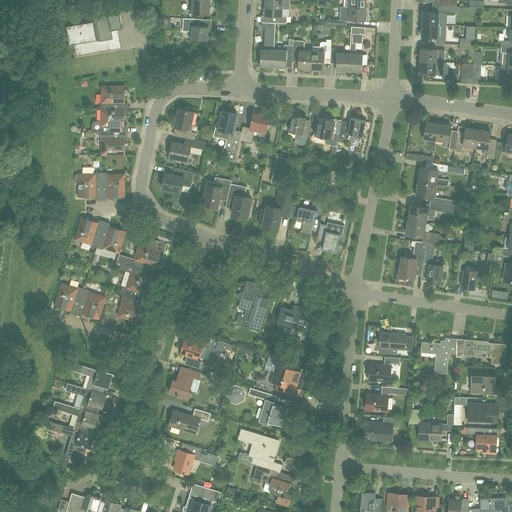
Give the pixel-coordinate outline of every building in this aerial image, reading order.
[(192,0),(192,13),(210,13),(210,0),(192,0)] [(271,22),(276,23),(287,23),(287,17),(283,16),(283,8),(290,9),(290,4),(265,2),(265,5),(265,15),(272,16),(271,22)] [(76,56),(111,49),(122,48),(121,47),(119,47),(116,29),(122,28),(118,3),(106,5),(107,7),(93,9),(95,19),(64,24),(68,46),(74,45),(76,56)] [(349,20),(349,19),(366,20),(366,8),(345,7),(341,6),(341,20),(328,19),(328,25),(346,26),(347,20),(349,20)] [(423,11),(422,24),(439,24),(445,25),(446,13),(439,12),(423,11)] [(183,18),(183,31),(192,32),(192,39),(208,40),(209,26),(197,26),(197,19),(183,18)] [(445,25),(439,24),(422,24),(421,36),(436,37),(436,43),(444,43),(445,25)] [(363,54),(355,53),(356,42),(357,43),(359,42),(362,40),(363,34),(365,34),(365,27),(351,26),(350,53),(349,71),(351,71),(362,72),(363,64),(366,64),(366,55),(363,55),(363,54)] [(467,26),(466,39),(475,39),(476,27),(467,26)] [(511,28),(510,28),(509,41),(502,41),(501,47),(511,47),(511,28)] [(331,48),(332,42),(332,39),(326,39),(326,42),(323,42),(321,42),(320,44),(320,51),(312,51),(311,69),(324,70),(324,63),(325,52),(331,52),(331,48)] [(311,69),(312,51),(304,51),(305,43),(304,42),(304,41),(303,41),(294,40),(294,46),(293,46),(293,61),(299,62),(299,68),(311,69)] [(273,67),(274,49),(275,42),(270,42),(269,49),(261,49),(260,66),(271,67),(273,67)] [(474,57),(475,45),(460,44),(460,50),(469,50),(468,56),(474,57)] [(276,49),(274,49),(273,67),(275,67),(286,68),(287,61),(293,61),(293,46),(285,45),(285,50),(276,49)] [(502,65),(511,65),(511,47),(501,47),(501,52),(503,52),(502,65)] [(349,71),(350,53),(348,53),(337,52),(337,48),(331,48),(331,52),(331,63),(337,63),(336,70),(347,71),(349,71)] [(444,62),(445,50),(421,49),(420,61),(437,62),(443,62),(444,62)] [(443,62),(437,62),(420,61),(419,74),(442,75),(443,62)] [(463,63),(462,69),(468,69),(467,79),(473,79),(474,64),(463,63)] [(473,77),(473,83),(480,84),(481,78),(481,64),(474,64),(473,77)] [(511,65),(502,65),(500,65),(500,69),(501,70),(501,78),(511,78),(511,65)] [(101,109),(125,109),(125,86),(102,86),(101,109)] [(179,108),(173,135),(186,138),(195,139),(196,133),(190,131),(194,112),(179,108)] [(125,126),(125,116),(128,116),(128,109),(125,109),(101,109),(101,121),(96,121),(95,122),(93,123),(92,125),(92,132),(101,132),(118,132),(118,126),(125,126)] [(226,161),(235,163),(240,140),(242,132),(234,130),(237,114),(223,111),(220,123),(218,122),(215,136),(227,139),(225,147),(229,148),(226,161)] [(288,112),(286,126),(290,126),(289,131),(296,132),(294,143),(306,146),(309,130),(304,129),(306,119),(306,117),(300,116),(300,114),(288,112)] [(242,132),(240,140),(252,143),(255,130),(266,133),(270,116),(253,113),(250,129),(243,127),(242,132)] [(337,146),(339,137),(339,133),(332,132),(334,120),(330,119),(330,117),(321,115),(320,119),(317,118),(314,134),(326,137),(325,144),(337,146)] [(349,140),(349,136),(360,139),(361,136),(363,137),(366,121),(351,118),(350,124),(342,122),(343,121),(342,120),(339,133),(339,137),(349,140)] [(436,140),(439,123),(426,121),(424,138),(428,139),(426,149),(434,151),(436,140)] [(439,123),(436,140),(448,142),(451,125),(439,123)] [(476,147),(478,129),(466,127),(465,135),(457,134),(455,150),(455,151),(462,152),(463,145),(476,147)] [(494,157),(494,156),(497,141),(497,140),(490,139),(491,131),(478,129),(476,147),(488,149),(487,156),(494,157)] [(455,150),(457,134),(458,131),(452,130),(449,149),(455,150)] [(118,138),(118,132),(101,132),(101,155),(125,155),(125,138),(118,138)] [(497,141),(494,156),(500,157),(501,152),(506,152),(506,150),(511,151),(511,134),(508,134),(507,143),(497,141)] [(172,141),(169,157),(188,161),(190,153),(192,146),(203,148),(202,152),(206,153),(209,142),(206,142),(195,139),(186,138),(185,144),(172,141)] [(415,160),(433,163),(434,157),(416,154),(415,160)] [(288,158),(277,156),(271,182),(283,185),(288,158)] [(465,168),(447,165),(446,171),(464,174),(465,168)] [(419,181),(447,185),(448,185),(449,180),(437,178),(438,170),(421,167),(419,181)] [(202,175),(194,173),(194,172),(179,169),(178,176),(166,173),(162,188),(181,192),(183,186),(191,187),(192,182),(200,183),(202,175)] [(75,175),(75,181),(76,183),(78,183),(78,197),(95,197),(95,191),(102,191),(101,173),(76,173),(75,175)] [(125,174),(101,173),(102,191),(107,191),(107,197),(125,197),(125,174)] [(228,199),(231,184),(231,180),(215,177),(214,186),(207,184),(203,201),(212,203),(212,204),(219,206),(220,203),(219,203),(220,197),(228,199)] [(446,191),(447,185),(419,181),(417,195),(434,198),(435,189),(446,191)] [(231,184),(228,199),(226,207),(233,209),(232,215),(248,218),(252,198),(245,197),(247,187),(231,184)] [(289,216),(292,201),(295,190),(280,187),(276,207),(267,205),(266,211),(262,210),(259,222),(264,223),(263,227),(278,230),(281,214),(289,216)] [(459,201),(441,198),(439,211),(457,214),(459,201)] [(322,215),(325,202),(314,200),(312,209),(301,207),(298,219),(304,220),(302,231),(311,233),(315,213),(322,215)] [(409,220),(425,222),(426,215),(434,216),(435,209),(411,205),(409,220)] [(511,215),(508,215),(503,214),(502,221),(511,222),(510,235),(511,235),(511,215)] [(75,239),(97,246),(102,231),(96,229),(98,222),(82,217),(75,239)] [(424,231),(425,222),(409,220),(407,234),(426,237),(425,242),(425,243),(427,243),(435,244),(438,245),(440,234),(424,231)] [(321,223),(317,238),(318,238),(325,240),(324,242),(323,249),(336,252),(340,234),(342,234),(344,226),(328,222),(328,225),(321,223)] [(108,232),(102,231),(97,246),(119,253),(126,231),(110,226),(108,232)] [(511,235),(510,235),(508,248),(503,247),(502,254),(511,255),(511,235)] [(137,252),(133,266),(149,271),(151,265),(157,267),(162,250),(157,249),(159,241),(151,238),(149,246),(140,244),(137,252)] [(425,243),(425,242),(416,241),(413,258),(401,256),(398,277),(414,279),(416,264),(423,265),(427,243),(425,243)] [(433,259),(435,244),(427,243),(423,265),(422,273),(428,274),(427,281),(440,283),(443,265),(438,265),(439,260),(433,259)] [(511,255),(502,254),(496,253),(494,266),(505,268),(504,279),(511,280),(511,255)] [(474,267),(466,266),(467,260),(460,259),(456,279),(462,280),(461,287),(475,289),(478,271),(473,270),(474,267)] [(122,288),(121,293),(124,294),(141,299),(143,293),(148,295),(153,280),(153,278),(148,276),(149,271),(133,266),(131,273),(128,280),(126,287),(124,287),(122,288)] [(246,284),(243,292),(242,291),(239,293),(238,296),(239,299),(241,300),(239,308),(248,311),(246,318),(250,319),(247,327),(260,331),(270,299),(259,296),(261,288),(256,287),(257,284),(247,281),(246,284)] [(55,305),(72,310),(74,305),(79,306),(84,290),(62,283),(55,305)] [(85,308),(83,314),(99,319),(106,297),(84,290),(79,306),(85,308)] [(509,293),(494,290),(492,297),(508,300),(509,293)] [(140,322),(145,306),(139,304),(141,299),(124,294),(118,316),(140,322)] [(308,309),(294,305),(292,310),(282,307),(277,321),(292,325),(293,320),(298,322),(296,331),(310,336),(314,321),(305,318),(308,309)] [(406,334),(381,332),(379,348),(404,350),(412,350),(414,336),(406,336),(406,334)] [(185,338),(181,352),(188,355),(186,362),(197,366),(203,347),(212,350),(225,354),(228,343),(216,339),(203,335),(201,342),(190,339),(185,338)] [(456,353),(457,341),(457,339),(457,338),(445,337),(445,343),(422,341),(421,352),(436,354),(434,372),(447,373),(449,353),(456,353)] [(457,341),(456,353),(456,356),(463,357),(463,354),(475,355),(475,350),(495,351),(494,357),(492,356),(492,363),(504,365),(506,344),(489,342),(489,341),(464,339),(457,339),(457,341)] [(385,356),(384,365),(370,364),(369,380),(389,382),(391,363),(400,364),(401,358),(385,356)] [(103,394),(104,394),(107,381),(110,382),(112,375),(68,361),(66,369),(90,376),(86,388),(86,389),(103,394)] [(301,372),(276,364),(271,382),(277,384),(275,389),(298,396),(301,389),(296,388),(301,372)] [(194,378),(198,379),(200,372),(184,367),(182,373),(180,373),(178,381),(172,380),(169,391),(176,394),(177,394),(177,395),(189,399),(192,391),(190,390),(194,378)] [(495,372),(472,371),(471,392),(500,394),(500,384),(495,383),(495,372)] [(86,389),(86,388),(68,383),(66,391),(84,396),(80,408),(80,409),(97,414),(101,401),(104,402),(106,395),(104,394),(103,394),(86,389)] [(229,389),(227,396),(230,403),(237,399),(244,402),(246,394),(243,388),(235,385),(229,389)] [(388,393),(397,394),(398,387),(382,386),(381,395),(367,394),(366,410),(387,411),(388,393)] [(249,394),(266,399),(268,393),(251,388),(249,394)] [(275,402),(266,399),(259,421),(268,424),(269,421),(282,425),(287,408),(274,404),(275,402)] [(80,409),(80,408),(55,401),(53,408),(78,416),(74,428),(74,429),(91,434),(95,421),(98,422),(100,414),(97,414),(80,409)] [(499,404),(469,403),(468,421),(498,422),(499,404)] [(211,413),(195,408),(193,416),(174,410),(169,425),(196,433),(200,418),(208,421),(211,413)] [(420,410),(410,409),(409,422),(419,423),(420,410)] [(447,424),(420,423),(419,439),(441,440),(441,430),(453,431),(454,414),(447,414),(447,424)] [(383,422),(365,421),(363,439),(391,441),(393,426),(398,426),(399,418),(383,416),(383,422)] [(74,429),(74,428),(50,421),(48,429),(71,436),(65,456),(83,462),(89,441),(92,442),(94,434),(91,434),(74,429)] [(483,427),(468,427),(461,427),(461,433),(477,434),(476,450),(487,450),(487,452),(497,452),(497,434),(483,433),(483,427)] [(242,429),(239,438),(253,443),(250,455),(254,456),(251,463),(257,465),(277,471),(280,472),(283,464),(269,460),(270,457),(278,459),(278,458),(276,457),(280,441),(279,441),(242,429)] [(193,458),(199,460),(208,463),(208,462),(216,464),(218,455),(208,452),(207,454),(201,452),(203,448),(183,442),(180,450),(178,449),(176,456),(178,457),(174,469),(189,473),(193,458)] [(277,471),(257,465),(253,479),(261,481),(261,479),(265,481),(267,481),(273,483),(270,492),(279,495),(276,502),(289,506),(293,491),(289,490),(291,483),(275,478),(277,471)] [(188,498),(184,511),(211,511),(213,507),(211,506),(213,501),(219,502),(222,492),(206,487),(202,497),(205,498),(204,503),(194,500),(188,498)] [(357,511),(381,511),(382,497),(375,497),(375,492),(359,491),(357,511)] [(96,511),(100,501),(101,499),(94,496),(93,499),(72,493),(70,502),(67,511),(71,511),(96,511)] [(406,511),(408,495),(389,493),(388,501),(390,501),(389,511),(406,511)] [(432,497),(418,496),(416,511),(437,511),(438,510),(431,509),(432,497)] [(469,508),(469,511),(510,511),(511,509),(509,509),(508,497),(490,498),(491,510),(481,510),(481,508),(469,508)] [(461,511),(462,500),(449,499),(448,511),(461,511)] [(118,511),(120,507),(121,505),(114,503),(113,505),(100,501),(96,511),(118,511)]
